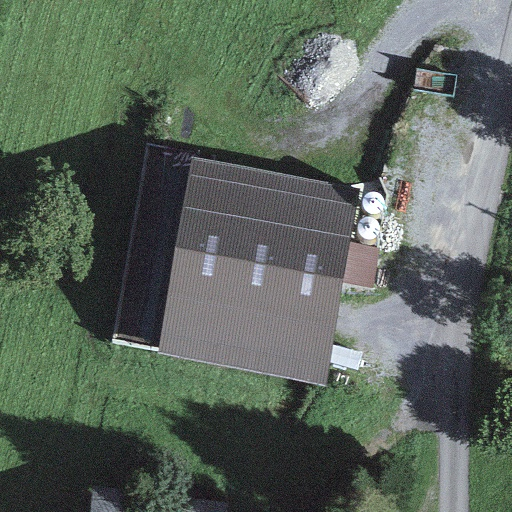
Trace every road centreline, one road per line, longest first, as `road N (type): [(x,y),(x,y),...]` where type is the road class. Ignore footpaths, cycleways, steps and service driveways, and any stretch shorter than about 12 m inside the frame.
road 1 (track): [(119,0),(265,139),(314,130),(374,85),(443,1),(511,14)]
road 2 (unclassified): [(460,511),(457,272),(511,22)]
